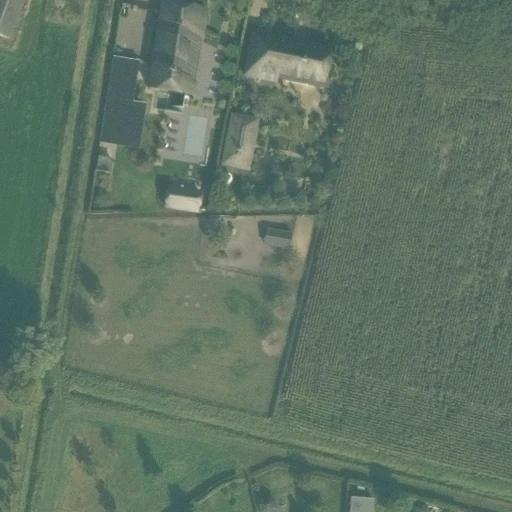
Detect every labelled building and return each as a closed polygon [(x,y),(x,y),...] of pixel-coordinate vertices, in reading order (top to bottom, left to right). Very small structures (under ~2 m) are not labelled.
[(0,0),(0,37),(9,41),(24,0),(0,0)] [(162,5),(148,94),(192,101),(206,12),(162,5)] [(252,35),(244,78),(277,84),(277,82),(323,90),(330,51),(252,35)] [(98,142),(139,149),(146,104),(133,101),(140,61),(112,57),(98,142)] [(257,123),(232,118),(232,117),(231,117),(222,167),(247,172),(257,123)] [(190,154),(199,156),(206,123),(190,119),(185,139),(184,139),(182,146),(191,148),(190,154)] [(97,158),(95,173),(110,175),(112,161),(97,158)] [(167,190),(163,210),(195,216),(199,195),(167,190)] [(289,251),(292,235),(266,230),(263,246),(289,251)] [(256,507),(257,511),(274,511),(276,511),(274,502),(268,499),(260,501),(256,507)]
